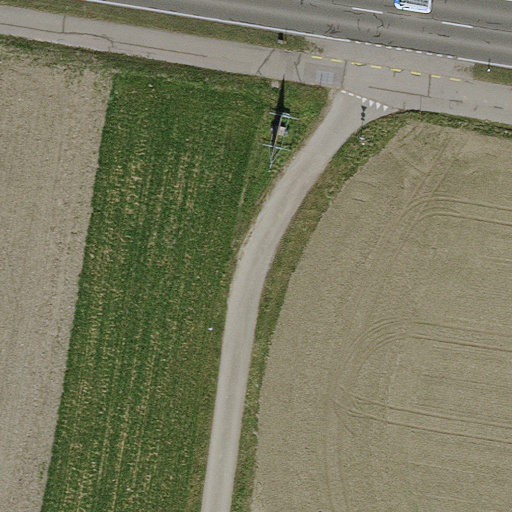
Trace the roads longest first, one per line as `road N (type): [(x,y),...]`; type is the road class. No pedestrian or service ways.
road 1 (track): [(218,511),(247,289),(280,206),(364,97),(383,12)]
road 2 (secondary): [(511,33),(302,0)]
